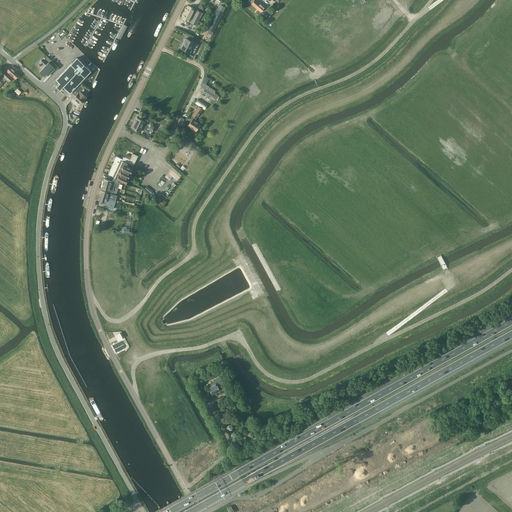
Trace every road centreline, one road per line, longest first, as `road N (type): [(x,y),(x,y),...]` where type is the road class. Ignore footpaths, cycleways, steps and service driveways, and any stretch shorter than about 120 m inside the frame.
road 1 (tertiary): [(197,511),(100,332),(85,249),(92,193),(183,0)]
road 2 (unclassified): [(138,504),(58,355),(43,306),(39,220),(64,109),(6,56)]
road 3 (motorway): [(511,321),(167,511)]
road 4 (motorway): [(189,511),(511,334)]
road 5 (track): [(178,244),(184,207),(252,97),(211,64),(201,67)]
